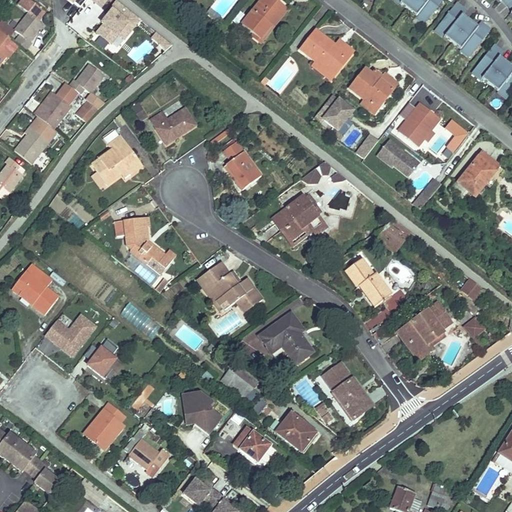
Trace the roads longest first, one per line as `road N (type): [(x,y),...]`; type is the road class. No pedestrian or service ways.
road 1 (residential): [(419,420),(339,311),(212,226),(183,191)]
road 2 (residential): [(335,0),(511,137)]
road 3 (tertiary): [(419,420),(297,511)]
